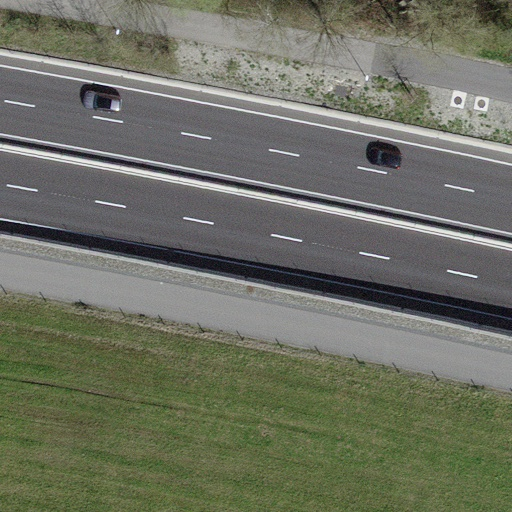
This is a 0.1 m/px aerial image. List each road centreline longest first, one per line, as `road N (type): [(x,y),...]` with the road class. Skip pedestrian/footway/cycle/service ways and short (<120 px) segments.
road 1 (primary): [(0,187),(511,293)]
road 2 (primary): [(511,206),(0,113)]
